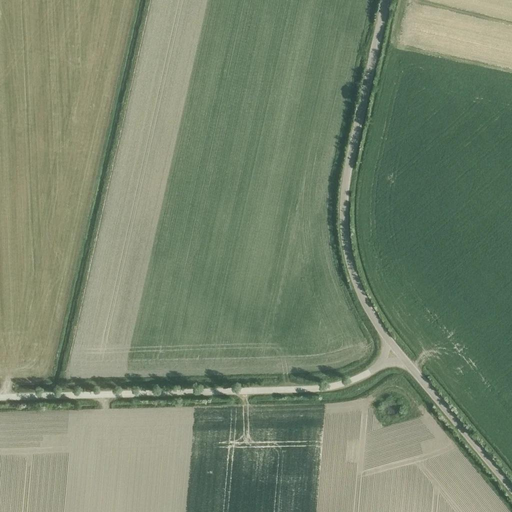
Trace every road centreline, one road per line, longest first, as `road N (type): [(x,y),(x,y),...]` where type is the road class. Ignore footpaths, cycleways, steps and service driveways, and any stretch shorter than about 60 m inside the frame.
road 1 (unclassified): [(396,351),(368,373),(327,387),(0,400)]
road 2 (unclassified): [(396,351),(352,272),(342,210),(384,0)]
road 3 (unclassified): [(511,489),(396,351)]
